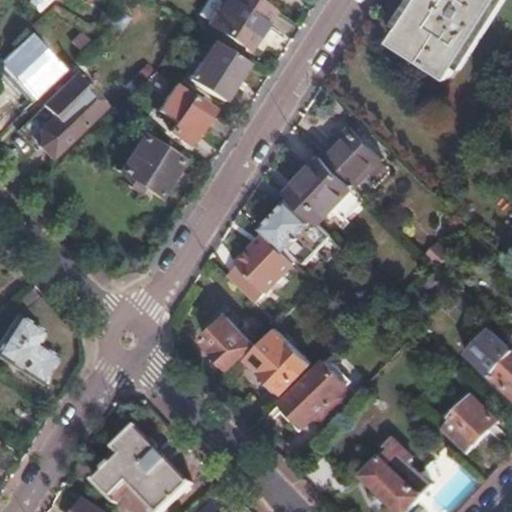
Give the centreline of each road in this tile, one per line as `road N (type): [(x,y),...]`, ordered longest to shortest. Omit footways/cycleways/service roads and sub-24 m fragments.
road 1 (residential): [(345,0),(123,343)]
road 2 (residential): [(123,343),(291,511)]
road 3 (residential): [(123,343),(15,511)]
road 4 (residential): [(0,213),(123,343)]
